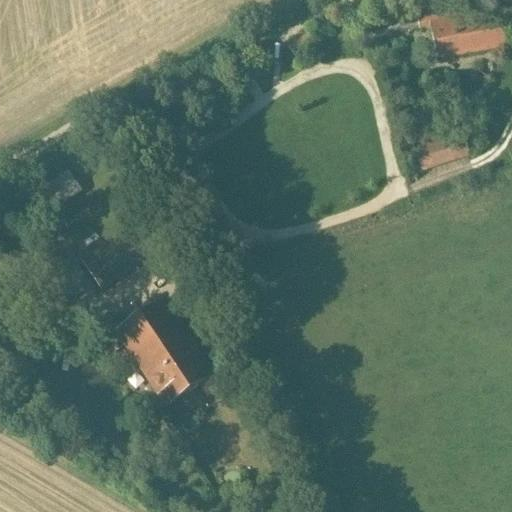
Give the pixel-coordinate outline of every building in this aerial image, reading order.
[(447,7),(431,10),(436,22),(449,20),(447,7)] [(436,22),(431,23),(437,60),(511,46),(511,39),(507,12),(507,10),(449,20),(436,22)] [(288,17),(273,33),(281,40),(296,24),(288,17)] [(460,132),(426,143),(433,167),(467,156),(460,132)] [(426,143),(416,146),(423,170),(433,167),(426,143)] [(69,174),(36,196),(47,213),(81,190),(69,174)] [(149,217),(82,262),(101,290),(168,244),(149,217)] [(58,250),(37,263),(57,295),(78,282),(58,250)] [(164,300),(117,332),(167,408),(214,377),(164,300)]
